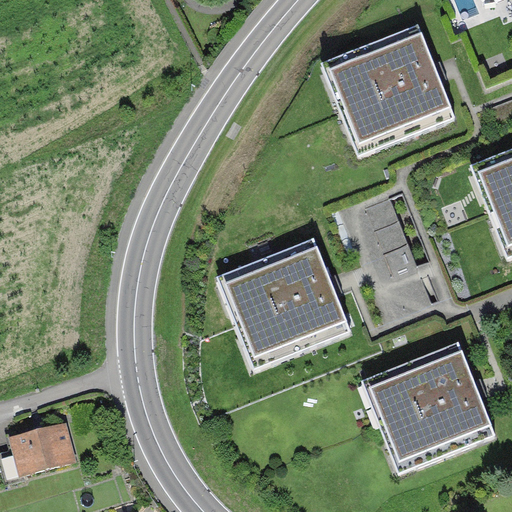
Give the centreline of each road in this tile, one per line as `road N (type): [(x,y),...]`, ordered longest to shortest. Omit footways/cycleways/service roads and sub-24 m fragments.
road 1 (secondary): [(139,377),(136,306),(153,228),(218,108),(300,0)]
road 2 (secondary): [(203,511),(165,458),(139,377)]
road 3 (residential): [(0,410),(139,377)]
